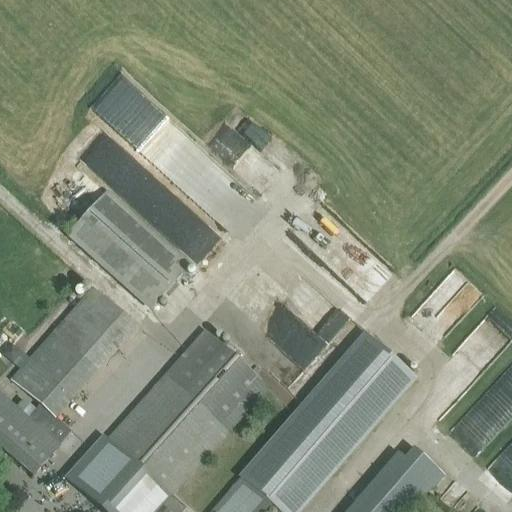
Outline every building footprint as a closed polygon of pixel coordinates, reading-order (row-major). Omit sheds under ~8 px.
[(174,143),(185,131),(123,77),(94,110),(143,153),(161,132),(174,143)] [(149,313),(190,267),(107,194),(66,240),(149,313)] [(103,511),(163,511),(174,501),(171,497),(268,391),(271,394),(365,290),(295,227),(201,331),(206,334),(109,441),(107,440),(70,481),(103,511)] [(12,379),(57,420),(142,329),(96,287),(12,379)] [(276,511),(300,511),(416,380),(366,336),(213,511),(266,511),(271,507),(276,511)] [(71,434),(40,406),(27,421),(0,397),(0,448),(33,477),(57,449),(56,448),(67,436),(68,437),(71,434)] [(511,443),(486,470),(511,494),(511,443)]
